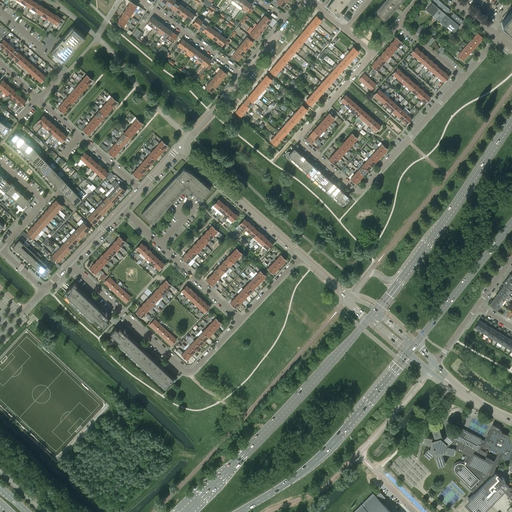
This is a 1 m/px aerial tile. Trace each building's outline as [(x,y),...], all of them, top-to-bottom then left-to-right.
[(19,3),(17,7),(19,8),(21,5),(23,3),(25,5),(28,0),(21,0),(20,1),(19,3)] [(32,0),(28,0),(25,5),(31,8),(35,2),(32,0)] [(331,0),(326,6),(337,15),(336,16),(339,19),(341,16),(342,17),(344,14),(346,11),(355,0),(331,0)] [(385,22),(403,0),(385,0),(374,13),(385,22)] [(436,6),(432,3),(432,2),(429,0),(421,10),(424,12),(426,10),(433,16),(443,4),(438,0),(432,0),(438,5),(436,6)] [(131,1),(128,7),(134,11),(136,8),(141,11),(143,9),(139,7),(137,6),(137,5),(131,1)] [(175,11),(180,4),(175,1),(171,7),(175,11)] [(251,4),(246,1),(242,7),(241,9),(244,11),(245,9),(247,11),(251,4)] [(31,8),(30,10),(32,11),(31,12),(34,14),(35,13),(36,11),(40,5),(35,2),(31,8)] [(185,8),(180,4),(175,11),(180,14),(185,8)] [(440,22),(446,14),(450,10),(447,7),(443,4),(433,16),(440,22)] [(40,5),(36,11),(41,15),(45,8),(40,5)] [(504,20),(501,23),(511,32),(511,6),(502,18),(504,20)] [(130,16),(134,11),(128,7),(124,12),(130,16)] [(45,8),(41,15),(44,16),(47,18),(51,12),(45,8)] [(185,18),(190,12),(185,8),(180,14),(185,18)] [(51,12),(47,18),(49,20),(52,22),(56,15),(51,12)] [(124,12),(121,17),(127,21),(130,16),(124,12)] [(195,15),(190,12),(185,18),(190,22),(195,15)] [(343,18),(348,22),(352,17),(347,13),(343,18)] [(456,15),(453,13),(449,18),(446,14),(440,22),(446,27),(456,15)] [(52,22),(49,26),(51,27),(53,26),(54,23),(57,25),(58,24),(59,22),(60,21),(61,19),(56,15),(52,22)] [(456,15),(446,27),(453,33),(463,21),(456,15)] [(261,20),(267,25),(271,21),(265,16),(261,20)] [(316,16),(312,21),(318,25),(322,20),(316,16)] [(123,27),(127,21),(121,17),(117,23),(123,27)] [(147,24),(145,26),(150,30),(153,28),(158,21),(152,17),(147,24)] [(198,18),(193,24),(198,28),(204,20),(201,18),(200,19),(198,18)] [(204,20),(198,28),(203,31),(208,25),(210,21),(205,18),(204,20)] [(258,25),(263,30),(267,25),(261,20),(258,25)] [(158,21),(153,28),(158,31),(163,24),(158,21)] [(312,21),(308,25),(314,30),(318,25),(312,21)] [(163,24),(158,31),(163,35),(168,28),(163,24)] [(208,25),(203,31),(208,35),(212,28),(208,25)] [(254,29),(260,34),(263,30),(258,25),(254,29)] [(308,25),(304,30),(310,34),(312,36),(316,31),(314,30),(308,25)] [(51,51),(63,62),(63,63),(85,38),(72,26),(62,39),(59,36),(55,42),(57,44),(51,51)] [(163,35),(161,38),(165,41),(167,39),(168,39),(173,32),(168,28),(163,35)] [(212,28),(208,35),(212,38),(217,32),(212,28)] [(217,32),(212,38),(217,42),(222,35),(221,35),(223,32),(219,29),(217,32)] [(260,34),(254,29),(250,34),(256,39),(260,34)] [(304,30),(301,34),(306,39),(308,40),(312,36),(310,34),(304,30)] [(173,32),(168,39),(173,43),(178,36),(173,32)] [(301,34),(297,39),(302,43),(306,39),(301,34)] [(472,39),(478,44),(483,38),(477,34),(472,39)] [(222,35),(217,42),(222,45),(227,39),(222,35)] [(247,37),(243,42),(249,47),(253,42),(247,37)] [(427,43),(430,45),(435,40),(432,37),(427,43)] [(177,45),(174,49),(179,53),(182,49),(187,42),(182,38),(177,45)] [(392,42),(398,47),(402,43),(397,38),(392,42)] [(4,39),(0,43),(0,45),(4,49),(9,43),(6,41),(4,39)] [(297,39),(293,43),(298,48),(302,43),(297,39)] [(473,50),(478,44),(472,39),(468,45),(473,50)] [(187,42),(182,49),(187,52),(192,46),(187,42)] [(239,46),(245,51),(249,47),(243,42),(239,46)] [(394,52),(396,49),(398,50),(398,51),(401,53),(403,51),(400,48),(399,49),(398,47),(392,42),(388,47),(394,52)] [(4,49),(8,53),(13,47),(9,43),(4,49)] [(293,43),(289,48),(294,52),(298,48),(293,43)] [(468,55),(473,50),(468,45),(463,50),(468,55)] [(162,46),(158,52),(157,53),(160,55),(162,57),(167,51),(168,50),(162,46)] [(187,52),(191,56),(196,49),(192,46),(187,52)] [(236,51),(242,56),(245,51),(239,46),(236,51)] [(446,50),(442,46),(437,51),(442,55),(446,50)] [(18,51),(13,47),(8,53),(13,57),(18,51)] [(353,47),(349,51),(355,56),(359,52),(353,47)] [(388,47),(384,52),(390,57),(394,52),(388,47)] [(416,47),(411,53),(413,55),(416,57),(421,52),(416,47)] [(289,48),(285,52),(291,57),(294,52),(289,48)] [(201,53),(196,49),(191,56),(196,59),(201,53)] [(463,61),(468,55),(463,50),(458,56),(463,61)] [(13,57),(18,61),(23,56),(18,51),(13,57)] [(242,56),(236,51),(232,56),(238,61),(242,56)] [(349,51),(345,56),(351,61),(355,56),(349,51)] [(285,52),(281,57),(287,62),(291,57),(285,52)] [(385,61),(390,57),(384,52),(380,56),(385,61)] [(421,52),(416,57),(420,61),(425,56),(421,52)] [(196,59),(201,63),(206,56),(201,53),(196,59)] [(27,60),(23,56),(18,61),(22,65),(27,60)] [(211,60),(206,56),(201,63),(206,66),(211,60)] [(345,56),(341,60),(347,65),(351,61),(345,56)] [(380,56),(376,61),(381,66),(385,61),(380,56)] [(425,56),(420,61),(425,65),(425,66),(430,60),(425,56)] [(281,57),(277,62),(283,66),(287,62),(281,57)] [(22,65),(27,70),(32,64),(27,60),(22,65)] [(341,60),(337,65),(343,70),(347,65),(341,60)] [(421,70),(420,72),(422,73),(426,69),(427,67),(430,70),(435,64),(430,60),(425,66),(425,65),(423,67),(421,70)] [(377,71),(381,66),(376,61),(371,66),(375,69),(377,71)] [(277,62),(274,66),(279,71),(283,66),(277,62)] [(32,74),(37,68),(32,64),(27,70),(32,74)] [(435,64),(430,70),(435,74),(440,68),(435,64)] [(337,65),(333,69),(339,74),(343,70),(337,65)] [(274,66),(270,71),(275,75),(279,71),(274,66)] [(37,68),(32,74),(36,78),(41,72),(39,70),(40,68),(38,67),(37,68)] [(397,68),(392,74),(397,78),(402,72),(397,68)] [(440,68),(435,74),(439,78),(444,72),(440,68)] [(221,69),(217,73),(223,78),(227,74),(221,69)] [(333,69),(329,74),(335,79),(339,74),(333,69)] [(41,72),(36,78),(41,82),(46,76),(43,74),(41,72)] [(402,72),(397,78),(399,79),(402,82),(407,77),(402,72)] [(444,72),(439,78),(441,80),(444,82),(449,77),(444,72)] [(219,83),(223,78),(217,73),(213,78),(219,83)] [(328,76),(325,78),(331,83),(335,79),(329,74),(328,76)] [(359,80),(365,85),(370,79),(364,74),(359,80)] [(87,75),(83,80),(88,85),(92,80),(87,75)] [(267,75),(263,80),(268,84),(272,79),(267,75)] [(407,77),(402,82),(407,86),(412,81),(407,77)] [(215,88),(219,83),(213,78),(209,82),(215,88)] [(325,78),(322,83),(327,88),(331,83),(325,78)] [(370,79),(365,85),(371,90),(376,85),(370,79)] [(84,89),(88,85),(83,80),(78,84),(84,89)] [(264,89),(266,86),(268,88),(270,86),(268,84),(263,80),(259,84),(264,89)] [(412,81),(407,86),(411,91),(416,85),(412,81)] [(211,92),(215,88),(209,82),(205,87),(211,92)] [(322,83),(318,87),(323,92),(327,88),(322,83)] [(7,84),(2,90),(7,94),(12,89),(7,84)] [(78,84),(74,89),(80,94),(84,89),(78,84)] [(259,84),(255,89),(260,93),(264,89),(259,84)] [(384,93),(381,91),(382,89),(385,86),(383,84),(380,87),(379,89),(374,95),(379,99),(384,93)] [(416,85),(411,91),(416,95),(421,89),(416,85)] [(318,87),(314,92),(319,97),(323,92),(318,87)] [(379,99),(384,103),(389,98),(386,95),(387,93),(390,90),(390,91),(392,89),(390,87),(388,89),(387,88),(385,91),(385,92),(384,93),(379,99)] [(12,89),(7,94),(12,98),(17,93),(12,89)] [(76,99),(80,94),(74,89),(70,94),(76,99)] [(256,98),(260,93),(255,89),(251,93),(256,98)] [(421,89),(416,95),(420,99),(421,99),(426,93),(421,89)] [(314,92),(310,96),(315,101),(319,97),(314,92)] [(17,93),(12,98),(16,102),(21,97),(17,93)] [(251,93),(247,98),(252,102),(256,98),(251,93)] [(426,93),(421,99),(425,103),(430,97),(426,93)] [(70,94),(66,98),(72,103),(76,99),(70,94)] [(308,98),(306,101),(311,106),(315,101),(310,96),(308,95),(306,97),(308,98)] [(341,100),(345,104),(350,99),(345,95),(341,100)] [(20,107),(16,111),(18,114),(24,107),(22,105),(26,101),(21,97),(16,102),(21,107),(20,107)] [(108,101),(113,106),(117,101),(112,97),(108,101)] [(68,108),(72,103),(66,98),(62,103),(68,108)] [(248,107),(252,102),(247,98),(243,102),(248,107)] [(388,107),(393,102),(390,99),(389,98),(384,103),(388,107)] [(354,103),(350,99),(345,104),(350,108),(354,103)] [(108,101),(103,106),(109,111),(113,106),(108,101)] [(243,102),(239,107),(245,111),(248,107),(243,102)] [(388,107),(393,112),(398,106),(393,102),(388,107)] [(68,108),(62,103),(58,108),(63,113),(68,108)] [(359,106),(354,103),(350,108),(354,112),(359,106)] [(298,109),(303,114),(308,109),(302,105),(298,109)] [(99,107),(98,109),(99,111),(105,116),(109,111),(103,106),(102,108),(99,106),(99,107)] [(363,110),(359,106),(354,112),(358,116),(363,110)] [(403,110),(398,106),(393,112),(398,116),(403,110)] [(241,116),(245,111),(239,107),(235,112),(241,116)] [(299,119),(303,114),(298,109),(294,114),(299,119)] [(359,116),(357,118),(359,120),(361,121),(368,114),(363,110),(358,116),(359,116)] [(398,116),(402,120),(407,114),(403,110),(398,116)] [(99,111),(95,115),(101,120),(105,116),(99,111)] [(329,113),(325,117),(331,122),(335,118),(329,113)] [(294,114),(290,118),(295,123),(299,119),(294,114)] [(368,114),(361,121),(363,123),(365,121),(367,123),(372,118),(368,114)] [(412,118),(409,116),(407,114),(402,120),(407,124),(412,118)] [(43,115),(38,121),(43,125),(48,120),(43,116),(43,115)] [(97,125),(101,120),(95,115),(95,116),(91,120),(97,125)] [(133,120),(131,122),(133,123),(138,128),(142,123),(137,118),(135,117),(133,120)] [(321,122),(327,127),(331,122),(325,117),(321,122)] [(291,128),(295,123),(290,118),(286,123),(291,128)] [(376,122),(372,118),(367,123),(372,127),(376,122)] [(48,120),(43,125),(47,130),(53,124),(48,120)] [(92,130),(97,125),(91,120),(87,125),(92,130)] [(321,122),(318,126),(323,131),(324,129),(327,127),(321,122)] [(381,126),(376,122),(372,127),(370,129),(367,132),(369,134),(372,131),(372,130),(373,129),(376,131),(381,126)] [(133,123),(128,128),(134,133),(138,128),(133,123)] [(286,123),(282,127),(287,132),(291,128),(286,123)] [(53,124),(47,130),(52,134),(57,128),(53,124)] [(6,134),(7,135),(10,132),(8,131),(10,128),(6,125),(0,132),(2,134),(2,135),(4,136),(6,134)] [(88,134),(92,130),(87,125),(83,130),(88,134)] [(318,126),(314,130),(319,135),(321,137),(323,134),(324,132),(323,131),(318,126)] [(283,137),(287,132),(282,127),(278,132),(283,137)] [(52,134),(51,135),(53,137),(54,136),(57,138),(62,132),(57,128),(52,134)] [(128,128),(124,133),(130,138),(134,133),(128,128)] [(310,135),(315,140),(319,135),(314,130),(310,135)] [(11,142),(14,144),(20,136),(21,136),(22,135),(17,131),(13,135),(12,134),(9,137),(11,138),(9,140),(11,142)] [(120,134),(118,136),(120,138),(126,142),(130,138),(124,133),(122,131),(120,134)] [(62,132),(57,138),(62,142),(67,136),(62,132)] [(278,132),(274,136),(279,141),(283,137),(278,132)] [(352,133),(348,138),(353,142),(357,138),(352,133)] [(315,140),(310,135),(306,139),(311,144),(315,140)] [(20,136),(14,144),(16,146),(18,148),(25,140),(21,136),(20,136)] [(275,146),(279,141),(274,136),(270,141),(275,146)] [(116,139),(114,141),(116,142),(122,147),(126,142),(120,138),(118,140),(116,139)] [(349,147),(353,142),(348,138),(344,142),(349,147)] [(25,140),(18,148),(19,149),(20,149),(22,151),(29,144),(25,140)] [(162,141),(157,145),(163,150),(167,146),(162,141)] [(112,143),(110,146),(112,147),(117,152),(122,147),(116,142),(114,145),(112,143)] [(344,142),(340,146),(345,151),(349,147),(344,142)] [(375,143),(374,145),(376,147),(378,149),(378,148),(383,153),(387,149),(388,149),(382,144),(380,147),(378,145),(375,143)] [(29,144),(22,151),(25,154),(26,155),(34,148),(29,144)] [(159,155),(163,150),(157,145),(153,150),(159,155)] [(342,155),(345,151),(340,146),(336,151),(342,155)] [(35,147),(34,148),(26,155),(28,157),(30,159),(38,153),(39,151),(35,147)] [(112,147),(108,152),(113,157),(117,152),(112,147)] [(286,157),(290,161),(298,152),(294,148),(290,152),(289,152),(288,152),(287,152),(286,153),(286,154),(285,154),(285,155),(285,156),(286,156),(286,157)] [(378,149),(374,153),(379,158),(383,153),(378,148),(378,149)] [(153,150),(149,155),(155,160),(159,155),(153,150)] [(336,151),(333,155),(338,160),(342,155),(336,151)] [(367,151),(366,153),(368,155),(370,157),(375,162),(379,158),(374,153),(372,155),(370,154),(367,151)] [(78,159),(75,162),(77,164),(80,161),(82,164),(83,163),(84,162),(89,156),(85,152),(84,152),(79,158),(78,159)] [(290,161),(294,164),(302,155),(298,152),(290,161)] [(38,153),(30,159),(33,162),(34,164),(42,157),(38,153)] [(151,164),(155,160),(149,155),(145,159),(151,164)] [(294,164),(298,168),(306,159),(302,155),(294,164)] [(334,164),(338,160),(333,155),(329,160),(334,164)] [(89,156),(84,162),(89,166),(94,160),(89,156)] [(42,157),(34,164),(36,166),(36,165),(38,168),(46,161),(42,157)] [(368,160),(366,161),(371,166),(375,162),(370,157),(368,160)] [(145,159),(141,164),(147,169),(151,164),(145,159)] [(298,168),(302,171),(310,162),(306,159),(298,168)] [(94,160),(89,166),(94,170),(99,164),(94,160)] [(46,161),(38,168),(41,170),(40,171),(42,172),(50,165),(46,161)] [(362,166),(368,171),(371,166),(366,161),(362,166)] [(302,171),(306,174),(314,165),(310,162),(302,171)] [(360,163),(356,168),(358,170),(364,175),(368,171),(362,166),(361,164),(360,163)] [(99,164),(94,170),(98,174),(103,169),(99,164)] [(143,174),(147,169),(141,164),(137,169),(143,174)] [(50,165),(42,172),(44,174),(46,176),(54,169),(50,165)] [(306,174),(309,178),(317,169),(314,165),(306,174)] [(183,168),(176,176),(142,213),(153,223),(187,186),(201,199),(210,189),(194,174),(192,173),(191,172),(190,171),(188,171),(187,170),(185,169),(183,168)] [(54,169),(46,176),(49,179),(48,179),(50,180),(57,173),(54,169)] [(103,169),(98,174),(103,179),(108,173),(103,169)] [(133,174),(138,179),(143,174),(137,169),(133,174)] [(309,178),(313,181),(321,172),(317,169),(309,178)] [(350,170),(348,172),(351,175),(349,177),(350,179),(355,184),(360,179),(354,174),(353,173),(350,170)] [(358,170),(354,174),(360,179),(364,175),(358,170)] [(313,181),(317,185),(325,176),(321,172),(313,181)] [(57,173),(50,180),(51,182),(52,182),(54,184),(61,178),(57,173)] [(58,189),(59,188),(65,182),(67,181),(63,176),(61,178),(54,184),(57,187),(56,187),(58,189)] [(317,185),(321,188),(329,179),(325,176),(317,185)] [(4,177),(0,181),(0,187),(1,189),(8,181),(6,179),(4,177)] [(321,188),(325,192),(333,183),(329,179),(321,188)] [(115,180),(110,185),(113,188),(115,189),(121,195),(126,191),(124,189),(125,188),(122,185),(121,186),(118,183),(115,180)] [(8,181),(1,189),(6,192),(13,184),(11,183),(8,181)] [(63,192),(69,186),(65,182),(59,188),(63,192)] [(325,192),(329,195),(337,186),(333,183),(325,192)] [(13,184),(6,192),(5,194),(9,197),(17,188),(14,186),(15,186),(13,184)] [(69,186),(63,192),(66,197),(73,190),(69,186)] [(329,195),(333,198),(340,189),(337,186),(329,195)] [(73,190),(66,197),(70,201),(79,193),(80,192),(76,187),(73,190)] [(17,188),(9,197),(9,198),(10,196),(14,200),(21,192),(19,190),(19,191),(17,188)] [(115,189),(111,193),(118,199),(121,195),(115,189)] [(333,198),(336,202),(344,193),(340,189),(333,198)] [(79,193),(70,201),(75,205),(76,204),(80,200),(83,197),(85,195),(81,191),(79,193)] [(21,192),(14,200),(19,203),(25,196),(23,194),(21,192)] [(111,193),(107,197),(114,203),(118,199),(111,193)] [(348,196),(344,193),(336,202),(340,205),(341,205),(341,206),(342,206),(343,206),(344,206),(344,205),(345,205),(345,204),(345,203),(346,203),(346,202),(345,202),(345,201),(348,196)] [(26,205),(27,206),(30,203),(28,202),(30,200),(28,198),(25,196),(19,203),(23,208),(26,205)] [(107,197),(103,201),(110,207),(114,203),(107,197)] [(63,205),(56,199),(52,204),(59,210),(63,205)] [(218,199),(213,205),(218,209),(223,203),(218,199)] [(103,201),(99,205),(106,212),(110,207),(103,201)] [(223,203),(218,209),(223,213),(228,208),(223,203)] [(59,210),(52,204),(49,208),(56,214),(59,210)] [(99,205),(95,209),(102,216),(106,212),(99,205)] [(93,207),(89,211),(90,212),(92,213),(98,220),(102,216),(95,209),(93,207)] [(56,214),(49,208),(45,212),(52,218),(56,214)] [(228,208),(223,213),(228,217),(232,212),(228,208)] [(52,218),(45,212),(41,216),(48,222),(52,218)] [(90,212),(86,217),(94,224),(98,220),(92,213),(90,212)] [(226,219),(226,220),(229,222),(229,221),(231,223),(238,216),(232,212),(228,217),(228,218),(226,219)] [(48,222),(41,216),(38,220),(45,226),(48,222)] [(239,224),(244,229),(249,223),(244,219),(239,224)] [(45,226),(38,220),(34,224),(41,230),(45,226)] [(84,222),(80,226),(86,233),(90,228),(89,227),(90,225),(87,223),(86,224),(84,222)] [(254,227),(249,223),(244,229),(249,233),(254,227)] [(41,230),(34,224),(31,228),(38,234),(41,230)] [(80,226),(76,230),(82,237),(86,233),(80,226)] [(208,230),(213,235),(218,231),(212,226),(208,230)] [(249,233),(253,237),(258,231),(254,227),(249,233)] [(31,228),(27,232),(34,238),(38,234),(31,228)] [(76,230),(72,235),(79,241),(82,237),(76,230)] [(208,230),(203,235),(209,240),(213,235),(208,230)] [(263,235),(258,231),(253,237),(258,241),(263,235)] [(72,235),(68,239),(75,245),(79,241),(72,235)] [(203,235),(199,239),(205,245),(209,240),(203,235)] [(258,241),(263,245),(268,239),(263,235),(258,241)] [(120,237),(115,241),(121,246),(125,242),(120,237)] [(14,243),(11,246),(17,251),(17,250),(23,243),(24,244),(25,242),(21,238),(19,240),(15,244),(14,243)] [(68,239),(64,243),(71,249),(75,245),(68,239)] [(199,239),(195,244),(200,249),(205,245),(199,239)] [(273,244),(268,239),(263,245),(268,249),(273,244)] [(115,241),(111,246),(116,251),(121,246),(115,241)] [(23,243),(17,250),(21,254),(27,247),(24,244),(23,243)] [(64,243),(60,247),(67,253),(71,249),(64,243)] [(141,253),(146,247),(141,243),(136,248),(141,253)] [(195,244),(191,249),(196,254),(200,249),(195,244)] [(27,247),(21,254),(25,258),(31,251),(32,251),(33,249),(28,245),(27,247)] [(112,256),(116,251),(111,246),(107,251),(112,256)] [(60,247),(56,251),(63,257),(67,253),(60,247)] [(144,259),(145,257),(151,251),(146,247),(141,253),(139,254),(139,255),(142,257),(139,260),(141,262),(144,259)] [(242,253),(236,248),(232,253),(237,258),(242,253)] [(31,251),(25,258),(29,261),(35,254),(37,253),(33,249),(32,251),(31,251)] [(54,249),(51,253),(53,255),(52,256),(59,262),(63,257),(56,251),(54,249)] [(191,249),(186,253),(192,258),(196,254),(191,249)] [(107,251),(102,255),(108,260),(112,256),(107,251)] [(155,256),(151,251),(145,257),(150,261),(155,256)] [(35,254),(29,261),(33,265),(40,258),(39,258),(41,257),(41,256),(37,252),(37,253),(35,254)] [(186,253),(182,258),(191,266),(193,263),(192,262),(194,260),(192,258),(186,253)] [(237,258),(232,253),(227,257),(233,263),(237,258)] [(104,265),(108,260),(102,255),(98,260),(104,265)] [(276,259),(282,264),(286,260),(280,255),(276,259)] [(160,260),(155,256),(150,261),(155,266),(160,260)] [(41,257),(33,265),(37,269),(45,260),(41,257)] [(233,263),(227,257),(223,262),(229,267),(233,263)] [(272,264),(277,269),(282,264),(276,259),(272,264)] [(45,260),(37,269),(41,272),(41,273),(48,266),(44,262),(45,260)] [(98,260),(94,264),(99,269),(100,269),(104,265),(98,260)] [(159,270),(164,264),(160,260),(155,266),(159,270)] [(223,262),(219,266),(225,272),(229,267),(223,262)] [(101,270),(101,271),(100,269),(99,269),(94,264),(90,269),(95,274),(98,271),(99,272),(99,273),(102,275),(104,273),(101,270)] [(277,269),(272,264),(267,268),(273,274),(277,269)] [(48,266),(41,273),(46,278),(47,277),(49,275),(49,274),(48,273),(52,269),(48,266)] [(219,266),(215,271),(220,276),(225,272),(219,266)] [(253,269),(251,271),(251,272),(254,274),(255,275),(261,280),(265,276),(260,271),(260,270),(257,273),(256,272),(253,269)] [(215,271),(210,276),(216,281),(220,276),(215,271)] [(251,280),(257,285),(261,280),(255,275),(254,274),(251,272),(249,274),(247,276),(250,279),(251,280)] [(216,281),(210,276),(206,280),(212,286),(216,281)] [(104,282),(109,287),(114,282),(109,277),(104,282)] [(310,278),(301,287),(305,291),(314,282),(310,278)] [(511,282),(507,279),(503,284),(504,284),(511,290),(511,282)] [(166,280),(162,284),(167,290),(167,289),(170,287),(171,288),(171,289),(174,291),(176,289),(173,286),(171,285),(172,285),(166,280)] [(253,289),(257,285),(251,280),(247,284),(253,289)] [(120,287),(114,282),(109,287),(115,292),(120,287)] [(71,291),(68,294),(63,298),(90,323),(94,319),(103,327),(109,322),(108,321),(111,318),(107,314),(105,312),(75,283),(69,289),(71,291)] [(162,284),(157,289),(163,294),(165,292),(165,291),(167,290),(162,284)] [(248,294),(253,289),(247,284),(243,289),(248,294)] [(501,288),(500,289),(507,294),(510,291),(511,292),(511,291),(511,290),(504,284),(502,286),(501,286),(500,287),(501,288)] [(181,291),(186,295),(191,290),(187,285),(181,291)] [(115,292),(120,297),(125,292),(120,287),(115,292)] [(157,289),(153,294),(159,299),(161,296),(163,294),(157,289)] [(243,289),(239,293),(244,299),(248,294),(243,289)] [(498,291),(497,293),(497,294),(504,299),(507,302),(511,297),(507,294),(500,289),(499,291),(498,291)] [(196,294),(191,290),(186,295),(191,299),(196,294)] [(131,297),(125,292),(120,297),(126,303),(131,297)] [(240,303),(244,299),(239,293),(238,294),(234,298),(240,303)] [(153,294),(149,298),(154,303),(159,299),(153,294)] [(191,299),(195,304),(200,298),(196,294),(191,299)] [(500,304),(504,299),(497,294),(495,296),(494,296),(493,297),(494,298),(493,298),(500,304)] [(149,298),(145,303),(150,308),(154,303),(149,298)] [(205,302),(200,298),(195,304),(200,308),(205,302)] [(235,308),(240,303),(234,298),(230,303),(235,308)] [(496,310),(500,304),(493,298),(490,303),(493,306),(492,307),(496,310)] [(205,302),(200,308),(204,312),(210,307),(205,302)] [(145,303),(140,307),(146,312),(150,308),(145,303)] [(136,312),(141,317),(146,312),(140,307),(136,312)] [(502,314),(509,318),(511,312),(511,313),(511,312),(506,309),(502,314)] [(216,318),(211,323),(217,328),(221,323),(216,318)] [(149,325),(155,330),(160,324),(154,319),(149,325)] [(477,322),(474,327),(479,330),(484,323),(479,320),(477,322)] [(213,332),(217,328),(211,323),(207,327),(213,332)] [(484,323),(479,330),(484,333),(488,326),(487,325),(484,323)] [(160,324),(155,330),(160,335),(165,329),(160,324)] [(116,329),(116,328),(110,334),(119,342),(118,343),(165,388),(175,378),(125,331),(126,331),(124,329),(120,325),(116,329)] [(488,326),(484,333),(488,336),(493,328),(490,326),(488,326)] [(208,337),(213,332),(207,327),(203,332),(208,337)] [(493,328),(488,336),(493,339),(498,331),(496,331),(493,328)] [(160,335),(166,340),(171,334),(165,329),(160,335)] [(498,342),(502,334),(499,332),(498,331),(493,339),(498,342)] [(204,341),(208,337),(203,332),(199,336),(204,341)] [(171,334),(166,340),(171,345),(176,340),(171,334)] [(502,334),(498,342),(502,345),(507,337),(506,336),(502,334)] [(200,346),(204,341),(199,336),(194,341),(200,346)] [(507,337),(502,345),(507,347),(511,340),(508,338),(507,337)] [(195,351),(200,346),(194,341),(190,345),(195,351)] [(191,355),(195,351),(190,345),(186,350),(191,355)] [(187,360),(191,355),(186,350),(183,353),(179,348),(177,351),(181,355),(187,360)] [(511,436),(501,432),(501,430),(499,429),(500,428),(492,424),(484,440),(481,439),(481,438),(460,427),(457,434),(453,438),(447,433),(443,437),(441,436),(438,426),(431,428),(433,437),(431,438),(424,436),(422,443),(428,444),(428,447),(422,452),(428,458),(432,454),(432,453),(434,455),(437,467),(444,464),(441,454),(443,453),(453,455),(454,449),(456,450),(466,455),(463,462),(462,461),(460,461),(459,461),(458,461),(457,461),(456,462),(454,463),(453,464),(452,465),(452,467),(452,468),(452,469),(452,471),(452,472),(453,473),(454,474),(461,480),(475,494),(469,500),(471,503),(468,506),(471,509),(470,509),(472,511),(473,510),(474,511),(477,511),(479,510),(480,511),(482,511),(503,491),(508,496),(507,498),(511,500),(511,436)] [(408,449),(390,466),(401,477),(419,460),(408,449)] [(391,511),(375,496),(366,505),(363,507),(358,511),(391,511)]
